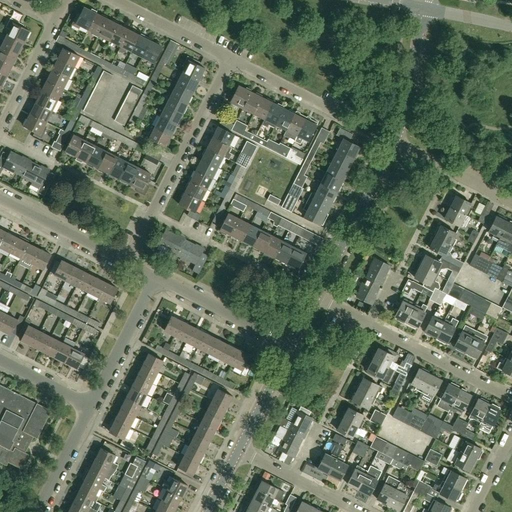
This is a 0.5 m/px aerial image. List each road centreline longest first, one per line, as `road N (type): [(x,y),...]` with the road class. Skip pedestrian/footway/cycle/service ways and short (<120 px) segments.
road 1 (tertiary): [(315,298),(394,140)]
road 2 (residential): [(152,213),(230,59)]
road 3 (residential): [(511,397),(368,325)]
road 4 (residential): [(290,345),(155,277)]
road 5 (residential): [(90,405),(155,277)]
road 6 (residential): [(127,263),(0,198)]
road 7 (tertiary): [(394,140),(429,10)]
road 8 (residential): [(230,59),(112,0)]
road 9 (residential): [(511,200),(394,140)]
road 10 (residential): [(54,20),(0,128)]
